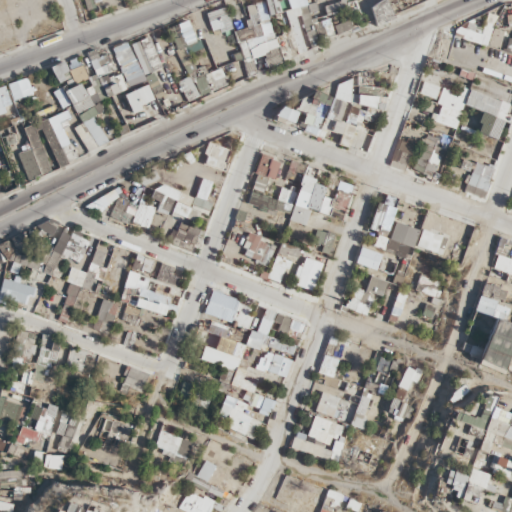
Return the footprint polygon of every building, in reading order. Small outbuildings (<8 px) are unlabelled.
[(390,0),(265,0),(266,3),(228,10),(228,8),(207,12),(210,30),(235,25),(245,75),(267,71),(265,62),(309,54),(304,25),(351,16),(353,27),(368,24),(364,5),(390,0)] [(207,76),(199,36),(181,40),(179,28),(169,30),(171,38),(157,41),(163,68),(174,66),(177,82),(207,76)] [(89,60),(97,82),(90,84),(96,99),(127,87),(125,84),(162,70),(151,37),(89,60)] [(411,168),(445,175),(465,78),(458,77),(460,67),(424,60),(412,123),(420,125),(411,168)] [(89,78),(82,62),(68,68),(75,84),(89,78)] [(0,85),(0,114),(11,113),(6,84),(0,85)] [(126,92),(131,105),(152,98),(147,84),(126,92)] [(329,106),(311,100),(303,124),(338,135),(348,105),(331,99),(329,106)] [(299,109),(282,103),(278,114),(295,120),(299,109)] [(281,161),(266,153),(253,178),(268,186),(281,161)] [(32,175),(39,174),(37,161),(30,162),(32,175)] [(296,203),(330,211),(337,182),(303,174),(296,203)] [(268,280),(317,286),(321,257),(275,250),(276,241),(266,240),(263,259),(271,260),(268,280)] [(470,494),(470,467),(452,467),(452,494),(470,494)]
